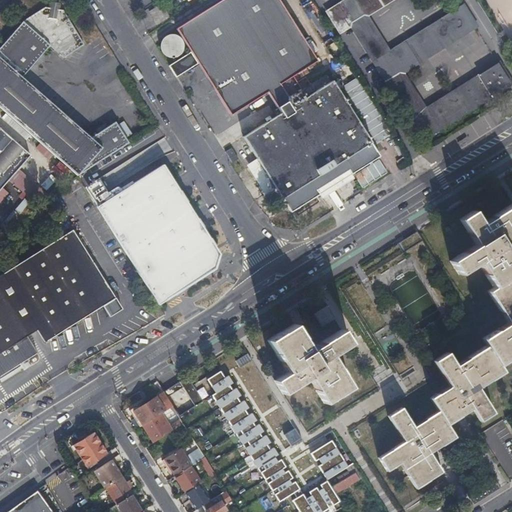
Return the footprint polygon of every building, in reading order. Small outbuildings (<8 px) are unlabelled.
[(310,86),(311,86),(306,77),(297,83),(293,77),(317,61),(278,0),(222,0),(176,29),(196,61),(203,72),(231,116),(268,93),(277,107),(302,92),(310,86)] [(345,0),(329,10),(341,30),(352,22),(377,61),(389,81),(413,119),(404,124),(410,133),(419,128),(425,138),(511,83),(499,64),(425,111),(401,73),(475,27),(463,7),(389,54),(365,15),(388,0),(345,0)] [(0,47),(0,108),(77,176),(90,167),(128,143),(115,122),(90,138),(45,97),(23,78),(28,72),(51,46),(65,59),(85,47),(65,12),(46,8),(23,22),(8,39),(0,47)] [(277,107),(278,109),(274,112),(277,116),(243,137),(257,159),(275,189),(290,213),(319,195),(316,190),(348,170),(351,175),(380,156),(333,81),(331,83),(326,76),(318,81),(322,88),(321,89),(317,82),(310,86),(302,92),(277,107)] [(0,190),(1,190),(31,155),(0,128),(0,190)] [(275,189),(257,159),(247,165),(265,195),(275,189)] [(111,198),(99,179),(90,184),(101,203),(96,207),(158,305),(215,270),(218,255),(163,165),(111,198)] [(357,184),(351,175),(348,170),(316,190),(319,195),(325,204),(357,184)] [(438,410),(417,423),(433,450),(455,435),(447,423),(472,406),(481,419),(493,411),(478,386),(503,370),(498,363),(511,354),(511,258),(503,244),(511,238),(511,202),(480,223),(472,211),(459,219),(475,245),(450,260),(457,272),(476,260),(492,285),(486,289),(507,321),(482,337),(485,343),(454,364),(446,351),(433,359),(449,385),(430,397),(438,410)] [(115,298),(115,299),(72,230),(0,275),(0,376),(37,354),(26,336),(36,330),(44,342),(102,306),(109,318),(122,310),(115,298)] [(425,244),(406,256),(411,266),(431,253),(425,244)] [(462,301),(450,308),(459,320),(470,314),(462,301)] [(332,353),(324,340),(311,349),(294,323),(268,339),(289,372),(276,380),(284,393),(310,377),(325,402),(351,386),(332,354),(332,353)] [(343,329),(324,340),(332,353),(351,341),(343,329)] [(249,353),(237,361),(241,368),(253,360),(249,353)] [(224,374),(221,370),(208,379),(217,393),(213,395),(279,501),(294,492),(297,497),(293,500),(300,511),(322,511),(341,501),(336,494),(333,488),(328,479),(320,484),(323,488),(321,488),(319,489),(317,486),(309,491),(312,494),(309,496),(306,497),(302,491),(296,481),(292,483),(291,481),(290,479),(293,477),(288,469),(285,472),(284,470),(282,468),(286,465),(281,458),(278,460),(276,458),(275,456),(279,454),(274,446),(271,448),(269,446),(267,443),(271,441),(266,434),(263,436),(261,434),(260,432),(264,430),(259,422),(255,425),(254,423),(253,421),(257,419),(252,411),(248,414),(247,411),(245,408),(249,406),(244,398),(241,401),(239,398),(237,396),(241,393),(236,386),(233,388),(231,386),(229,383),(233,381),(228,373),(225,376),(224,374)] [(189,376),(165,391),(174,405),(180,416),(204,401),(189,376)] [(174,405),(165,391),(151,400),(147,402),(135,410),(143,424),(149,420),(159,414),(174,405)] [(433,450),(417,423),(413,426),(401,407),(388,415),(404,440),(399,443),(423,482),(437,473),(431,463),(435,460),(430,451),(433,450)] [(149,420),(143,424),(154,441),(170,431),(159,414),(149,420)] [(297,428),(286,434),(293,445),(304,439),(297,428)] [(88,466),(108,453),(94,431),(81,440),(74,444),(88,466)] [(69,442),(74,444),(81,440),(76,435),(69,442)] [(334,440),(313,452),(317,460),(321,458),(322,461),(324,463),(320,465),(325,474),(328,479),(345,468),(349,466),(334,440)] [(423,482),(399,443),(379,456),(387,470),(399,462),(416,487),(423,482)] [(187,457),(181,448),(165,458),(176,475),(192,465),(187,457)] [(187,457),(192,465),(193,465),(200,460),(205,456),(201,449),(187,457)] [(211,476),(216,473),(205,456),(200,460),(211,476)] [(121,477),(123,475),(112,459),(110,460),(98,468),(96,469),(106,486),(107,486),(108,485),(121,477)] [(431,463),(437,473),(441,470),(435,460),(431,463)] [(333,488),(336,494),(362,477),(353,463),(349,466),(345,468),(349,473),(338,480),(340,483),(333,488)] [(176,475),(187,492),(203,481),(193,465),(192,465),(176,475)] [(133,493),(134,493),(130,487),(126,481),(123,475),(121,477),(108,485),(107,486),(118,503),(133,493)] [(197,509),(203,505),(213,498),(203,481),(187,492),(197,509)] [(226,503),(232,499),(226,490),(213,498),(203,505),(207,511),(221,511),(226,509),(219,499),(222,497),(226,503)] [(91,496),(97,507),(98,508),(104,504),(97,492),(91,496)] [(123,511),(140,511),(142,511),(139,506),(137,503),(139,502),(133,493),(118,503),(123,511)] [(36,511),(27,498),(7,511),(36,511)]
